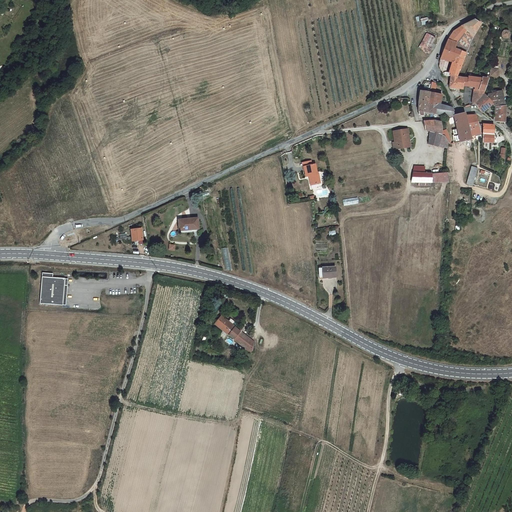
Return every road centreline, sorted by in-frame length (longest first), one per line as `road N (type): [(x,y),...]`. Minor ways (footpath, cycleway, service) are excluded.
road 1 (tertiary): [(511,372),(461,373),(403,360),(285,302),(198,272),(48,255)]
road 2 (unclassified): [(48,255),(59,229),(115,221),(408,86),(428,66)]
